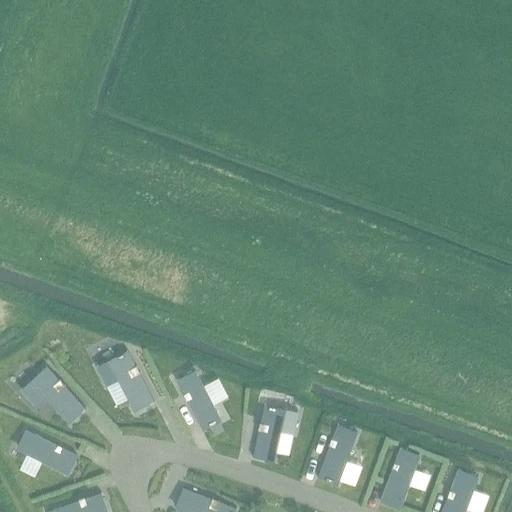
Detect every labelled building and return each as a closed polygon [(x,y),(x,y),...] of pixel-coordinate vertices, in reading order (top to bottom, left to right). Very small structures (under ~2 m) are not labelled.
[(97,365),(96,366),(107,386),(108,385),(107,384),(118,378),(128,398),(134,410),(152,400),(153,402),(154,401),(140,374),(141,373),(140,371),(139,372),(136,367),(137,366),(136,365),(135,365),(127,350),(126,350),(127,352),(123,354),(123,353),(116,356),(117,357),(98,367),(97,365)] [(25,392),(24,392),(40,410),(40,409),(39,408),(48,400),(71,425),(87,411),(88,413),(89,412),(68,390),(69,389),(68,388),(67,388),(63,384),(64,383),(63,382),(62,383),(50,369),(49,370),(50,371),(33,386),(32,386),(28,389),(29,390),(26,393),(25,392)] [(177,379),(176,379),(184,394),(183,394),(184,395),(185,395),(187,399),(186,399),(187,401),(187,400),(203,430),(204,429),(203,428),(210,425),(210,426),(217,422),(216,421),(221,419),(213,404),(203,386),(195,370),(178,380),(177,379)] [(259,430),(253,457),(254,457),(254,455),(274,460),(276,451),(281,430),(293,432),(292,434),(293,434),(294,434),(299,411),(297,411),(297,413),(276,408),(277,407),(269,405),(269,406),(265,405),(266,404),(264,404),(260,422),(259,422),(259,424),(260,424),(259,428),(258,428),(258,430),(259,430)] [(337,423),(317,477),(318,477),(319,476),(326,478),(325,479),(332,482),(333,481),(337,482),(357,431),(338,424),(337,423)] [(26,431),(18,447),(39,457),(38,459),(67,472),(68,473),(69,472),(68,472),(76,455),(77,456),(77,455),(26,431)] [(393,468),(380,501),(380,502),(381,502),(382,500),(388,502),(395,505),(398,506),(403,494),(405,488),(407,485),(408,485),(409,484),(415,468),(420,454),(419,454),(419,455),(418,455),(417,454),(402,449),(401,448),(402,447),(401,447),(401,448),(395,463),(394,462),(394,463),(394,464),(393,467),(392,467),(392,468),(393,468)] [(447,497),(441,511),(464,511),(466,508),(473,489),(478,476),(459,469),(459,468),(458,468),(450,490),(449,490),(449,491),(450,491),(448,496),(447,495),(447,497)] [(184,488),(176,507),(187,511),(233,511),(235,509),(236,509),(236,508),(220,502),(220,501),(219,500),(218,501),(213,499),(214,498),(212,497),(212,498),(183,487),(182,488),(184,488)] [(101,492),(47,511),(49,511),(105,511),(107,511),(100,493),(101,493),(101,492)]
